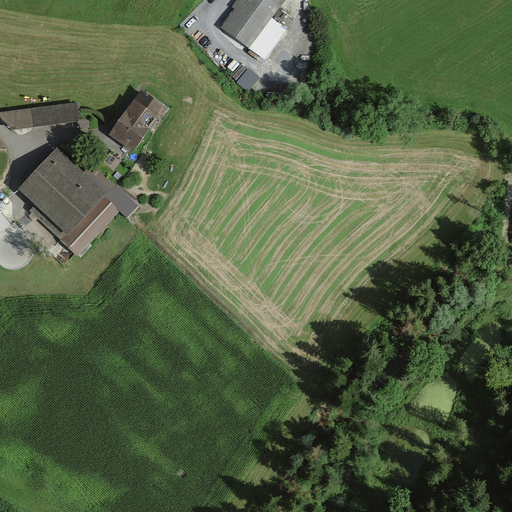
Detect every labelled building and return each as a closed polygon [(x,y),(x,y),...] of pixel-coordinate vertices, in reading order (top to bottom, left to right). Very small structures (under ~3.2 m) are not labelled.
[(288,10),(281,5),(282,4),(284,0),(241,0),(220,29),(249,49),(250,47),(266,59),(288,30),(278,23),(288,10)] [(232,76),(238,81),(248,69),(242,64),(232,76)] [(250,68),(238,82),(249,92),(261,78),(250,68)] [(165,111),(144,94),(112,135),(133,151),(165,111)] [(78,105),(1,116),(11,130),(80,121),(78,105)] [(119,209),(103,195),(107,191),(58,146),(18,189),(34,203),(30,207),(64,238),(61,240),(77,255),(119,209)] [(0,232),(12,223),(0,207),(0,232)]
